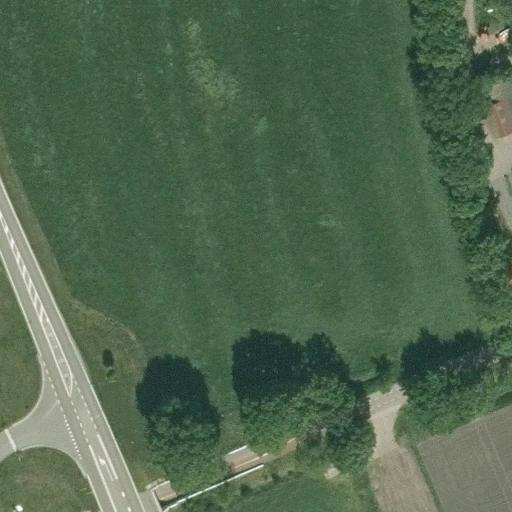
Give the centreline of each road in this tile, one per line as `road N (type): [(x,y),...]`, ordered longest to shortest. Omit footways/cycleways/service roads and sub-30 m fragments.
road 1 (unclassified): [(315,429),(511,344)]
road 2 (primary): [(80,412),(0,229)]
